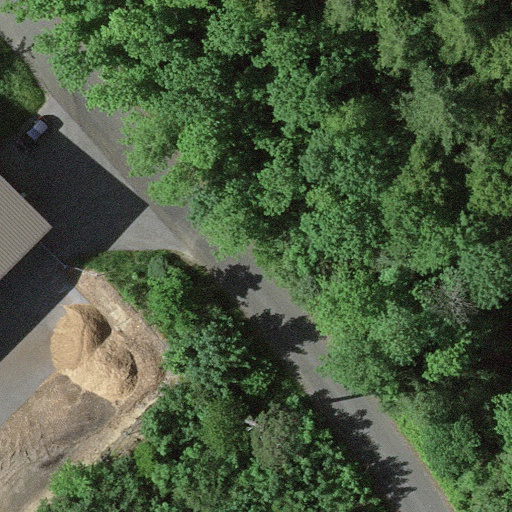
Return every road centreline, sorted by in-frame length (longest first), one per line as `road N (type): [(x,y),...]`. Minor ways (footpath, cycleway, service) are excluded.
road 1 (unclassified): [(0,7),(156,172),(318,364),(424,511)]
road 2 (track): [(156,172),(0,318)]
